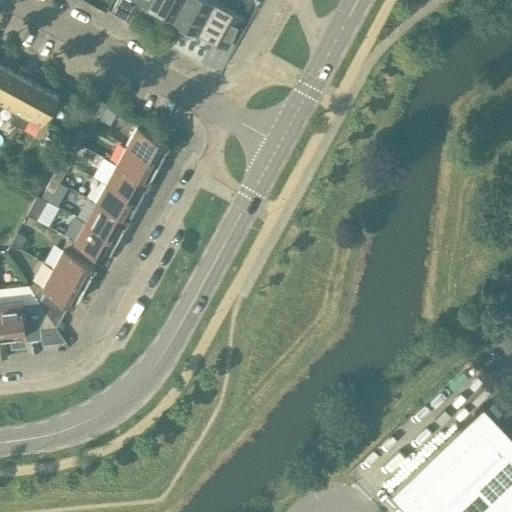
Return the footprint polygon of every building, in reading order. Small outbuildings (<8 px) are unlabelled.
[(142,0),(153,6),(156,0),(116,0),(111,10),(128,19),(136,5),(140,4),(142,0)] [(196,0),(156,0),(153,6),(172,16),(168,23),(180,29),(196,0)] [(243,15),(232,9),(214,0),(196,0),(180,29),(192,36),(196,30),(227,46),(243,15)] [(241,0),(238,5),(248,10),(253,0),(252,0),(241,0)] [(1,63),(0,63),(0,101),(3,103),(19,73),(1,63)] [(9,120),(16,124),(38,83),(19,73),(3,103),(15,110),(9,120)] [(38,83),(16,124),(23,128),(29,117),(41,124),(58,94),(38,83)] [(96,96),(83,120),(93,125),(106,101),(96,96)] [(137,123),(126,143),(157,161),(168,141),(137,123)] [(72,138),(80,143),(86,132),(78,128),(72,138)] [(57,140),(46,134),(42,142),(53,148),(57,140)] [(67,148),(75,152),(80,143),(72,138),(67,148)] [(126,143),(115,162),(147,179),(157,161),(126,143)] [(115,162),(105,181),(137,198),(147,179),(115,162)] [(52,176),(59,180),(65,170),(57,166),(52,176)] [(46,187),(54,191),(59,180),(52,176),(46,187)] [(95,200),(126,217),(137,198),(105,181),(95,200)] [(27,212),(36,217),(47,199),(37,193),(27,212)] [(95,200),(84,219),(116,236),(126,217),(95,200)] [(105,256),(116,236),(84,219),(74,238),(92,249),(105,256)] [(20,247),(26,236),(16,231),(10,242),(20,247)] [(68,236),(52,265),(84,283),(94,263),(87,259),(92,249),(74,238),(68,236)] [(39,299),(56,325),(69,301),(73,302),(84,283),(52,265),(41,285),(45,287),(39,299)] [(40,327),(56,325),(39,299),(30,286),(0,288),(0,316),(2,335),(9,334),(11,347),(26,345),(25,340),(41,338),(40,327)] [(511,511),(511,434),(482,403),(389,490),(409,511),(511,511)]
